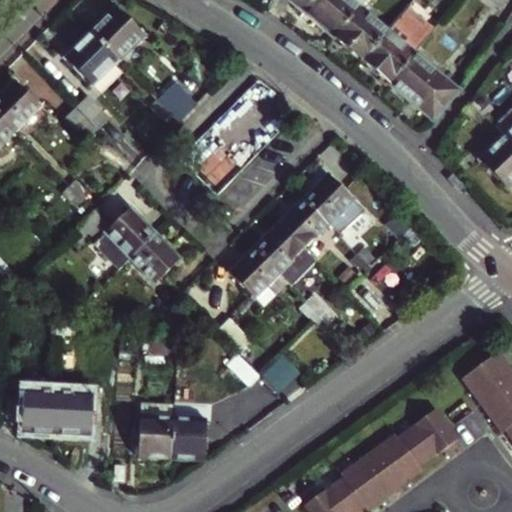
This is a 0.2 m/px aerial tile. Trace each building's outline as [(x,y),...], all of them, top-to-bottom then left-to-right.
[(353,0),(291,0),(333,36),(335,37),(361,6),(353,0)] [(488,0),(499,9),(507,0),(488,0)] [(116,6),(90,31),(118,60),(144,35),(116,6)] [(335,37),(362,60),(388,29),(362,7),(361,6),(335,37)] [(401,14),(396,19),(417,37),(422,31),(401,14)] [(362,60),(390,82),(415,52),(428,36),(422,31),(417,37),(396,19),(388,29),(362,60)] [(93,85),(118,60),(90,31),(64,57),(93,85)] [(390,82),(435,120),(461,90),(415,52),(390,82)] [(15,81),(0,95),(0,116),(14,131),(39,106),(15,81)] [(175,86),(158,101),(170,112),(168,114),(178,125),(196,107),(175,86)] [(88,95),(76,106),(97,127),(108,116),(88,95)] [(474,101),(487,114),(493,108),(479,95),(474,101)] [(158,101),(157,99),(151,106),(163,118),(168,114),(170,112),(158,101)] [(480,120),(487,114),(474,101),(467,107),(480,120)] [(88,137),(97,127),(76,106),(67,115),(88,137)] [(511,109),(497,125),(506,134),(511,140),(511,109)] [(0,144),(14,131),(0,116),(0,144)] [(509,187),(511,183),(511,140),(506,134),(481,158),(509,187)] [(303,199),(327,224),(338,235),(363,209),(328,174),(303,199)] [(75,181),(69,186),(82,199),(88,193),(75,181)] [(75,205),(82,199),(69,186),(63,193),(75,205)] [(327,224),(303,199),(278,223),(303,248),(327,224)] [(384,225),(397,240),(420,221),(406,206),(384,225)] [(130,257),(155,233),(130,207),(98,239),(122,264),(130,257)] [(95,209),(71,233),(83,245),(106,221),(95,209)] [(254,247),(278,272),(287,281),(291,285),(315,261),(303,248),(278,223),(254,247)] [(155,233),(130,257),(154,282),(179,258),(155,233)] [(278,272),(254,247),(229,272),(262,307),(276,292),(267,284),(278,272)] [(369,266),(375,260),(363,247),(357,253),(369,266)] [(369,266),(357,253),(351,260),(363,272),(369,266)] [(0,272),(4,276),(10,270),(0,259),(0,272)] [(267,284),(276,292),(287,281),(278,272),(267,284)] [(73,312),(87,299),(81,293),(67,306),(73,312)] [(306,301),(319,313),(325,308),(312,295),(306,301)] [(80,319),(84,315),(93,306),(87,299),(73,312),(80,319)] [(319,313),(306,301),(300,307),(313,320),(319,313)] [(167,304),(163,336),(163,338),(168,338),(177,338),(181,306),(167,304)] [(51,333),(59,333),(60,315),(51,315),(51,333)] [(60,315),(59,333),(69,334),(69,315),(60,315)] [(230,319),(218,330),(238,351),(250,340),(230,319)] [(168,356),(176,357),(177,338),(168,338),(168,356)] [(177,338),(176,357),(185,358),(186,338),(177,338)] [(227,364),(248,385),(258,375),(238,354),(227,364)] [(266,372),(278,386),(296,371),(283,357),(266,372)] [(511,395),(487,361),(449,388),(462,405),(477,425),(489,443),(493,440),(511,466),(511,395)] [(55,433),(56,391),(24,390),(22,431),(55,433)] [(56,391),(55,433),(88,434),(90,392),(56,391)] [(139,457),(172,459),(174,403),(141,402),(139,457)] [(205,460),(206,418),(195,418),(196,404),(174,403),(172,459),(205,460)] [(207,404),(196,404),(195,418),(206,418),(207,404)] [(429,460),(446,448),(424,417),(384,446),(382,442),(327,481),(329,485),(291,511),(363,511),(402,485),(409,480),(406,476),(429,460)] [(278,496),(287,509),(295,503),(286,491),(278,496)]
